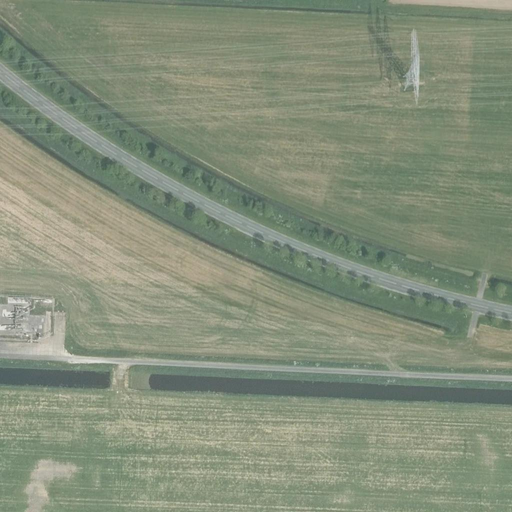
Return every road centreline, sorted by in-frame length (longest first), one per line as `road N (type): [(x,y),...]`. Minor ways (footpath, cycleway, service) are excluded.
road 1 (primary): [(511,313),(385,281),(235,221),(130,164),(0,72)]
road 2 (unclassified): [(511,384),(0,365)]
